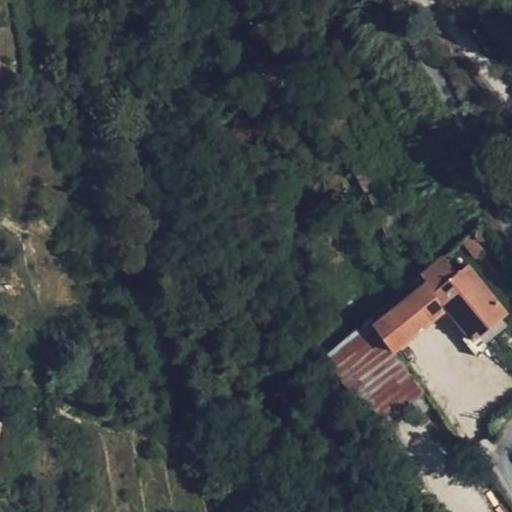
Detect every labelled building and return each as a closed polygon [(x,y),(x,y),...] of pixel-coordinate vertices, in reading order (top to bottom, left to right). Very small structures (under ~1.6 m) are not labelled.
[(385,189),(370,196),(387,234),(403,227),(385,189)] [(485,241),(487,240),(489,237),(489,233),(488,230),(485,229),(482,229),(478,230),(477,233),(476,237),(479,240),(482,242),(485,241)] [(472,234),(464,241),(476,259),(484,252),(472,234)] [(442,256),(432,264),(422,273),(430,283),(438,292),(458,276),(442,256)] [(436,294),(450,309),(475,341),(485,333),(508,314),(469,266),(458,276),(438,292),(436,294)] [(397,348),(444,314),(450,309),(436,294),(438,292),(430,283),(378,321),(397,348)] [(444,314),(470,345),(475,341),(450,309),(444,314)] [(371,319),(326,356),(379,429),(411,405),(426,394),(371,319)] [(475,341),(470,345),(479,356),(494,344),(485,333),(475,341)] [(435,406),(426,394),(411,405),(421,417),(435,406)]
